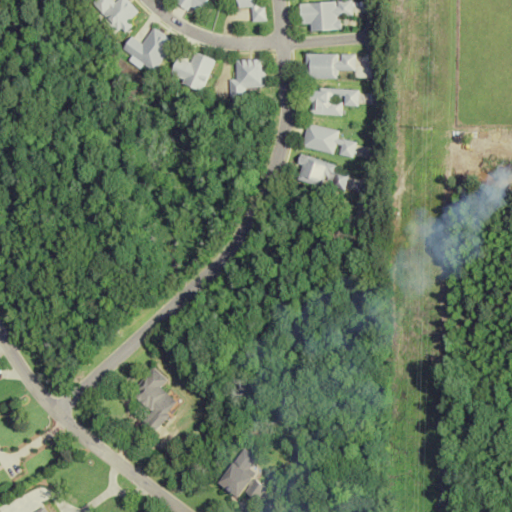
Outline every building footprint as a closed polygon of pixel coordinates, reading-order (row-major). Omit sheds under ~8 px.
[(119,0),(117,3),(113,0),(98,0),(93,7),(124,33),(142,13),(127,0),(119,0)] [(201,13),(210,0),(180,0),(179,2),(191,10),(193,7),(201,13)] [(238,0),(238,8),(252,7),(252,22),(267,21),(266,5),(263,5),(263,0),(238,0)] [(311,31),(340,30),(340,16),(352,16),(351,1),(300,3),(301,24),(311,24),(311,31)] [(144,45),(133,38),(125,51),(156,72),(177,42),(156,28),(144,45)] [(217,61),(197,54),(193,64),(180,58),(172,79),(205,92),(217,61)] [(337,79),(337,70),(354,70),(354,54),(306,54),(306,78),(337,79)] [(237,80),(231,80),(231,99),(246,99),(246,87),(265,87),(265,60),(237,60),(237,80)] [(309,90),(309,115),(342,115),(342,102),(336,102),(336,96),(343,96),(343,106),(357,106),(357,90),(309,90)] [(302,146),(336,154),(352,157),(355,142),(336,138),(338,130),(307,123),(302,146)] [(336,166),(303,155),(295,178),(325,188),(326,185),(343,190),(348,175),(335,170),(336,166)] [(130,392),(151,411),(138,426),(148,434),(175,404),(159,389),(166,381),(152,368),(130,392)] [(243,491),(258,501),(269,487),(247,472),(257,458),(243,448),(219,483),(239,497),(243,491)]
